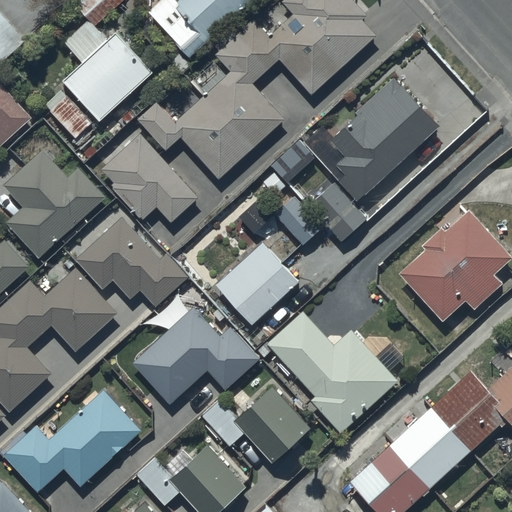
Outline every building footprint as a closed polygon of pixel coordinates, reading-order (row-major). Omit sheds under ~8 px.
[(158,102),(139,119),(168,152),(183,139),(220,181),(288,122),(255,85),(282,62),(312,95),(378,37),(364,21),(369,16),(354,0),(285,0),(284,1),(296,15),(271,37),(257,20),(218,54),(233,72),(176,122),(158,102)] [(255,0),(186,0),(183,4),(179,0),(163,0),(149,15),(185,51),(172,63),(182,74),(255,0)] [(77,139),(99,118),(104,123),(155,73),(118,33),(99,12),(66,42),(64,43),(83,63),(64,81),(69,86),(47,106),(77,139)] [(0,71),(0,150),(34,119),(0,82),(0,75),(2,74),(0,71)] [(440,127),(394,78),(357,114),(360,117),(332,143),(348,159),(338,167),(347,177),(342,182),(361,202),(440,127)] [(201,200),(143,135),(104,169),(118,185),(114,190),(144,224),(160,209),(174,224),(201,200)] [(318,160),(301,140),(272,165),(288,185),(318,160)] [(71,178),(44,150),(4,188),(23,208),(8,223),(42,259),(107,197),(80,169),(71,178)] [(368,218),(335,183),(310,207),(343,242),(368,218)] [(296,197),(275,214),(304,248),(324,230),(296,197)] [(110,204),(64,249),(104,290),(114,280),(133,300),(142,291),(157,307),(190,275),(169,253),(163,259),(110,204)] [(511,261),(511,254),(471,210),(447,232),(443,228),(423,247),(428,252),(402,276),(446,323),(468,302),(476,310),(504,284),(496,276),(511,261)] [(1,247),(0,245),(0,298),(32,270),(8,242),(1,247)] [(264,244),(218,286),(255,326),(301,284),(264,244)] [(0,308),(0,399),(11,412),(54,373),(30,347),(53,326),(78,353),(120,315),(78,269),(49,297),(33,279),(0,308)] [(222,335),(196,307),(133,365),(171,406),(209,371),(228,392),(263,360),(231,326),(222,335)] [(336,347),(305,311),(268,344),(316,397),(312,401),(342,435),(401,383),(355,330),(336,347)] [(511,369),(490,390),(474,372),(351,484),(377,511),(409,511),(509,422),(511,425),(511,369)] [(239,420),(222,400),(203,416),(230,448),(246,435),(273,467),(313,433),(276,388),(239,420)] [(143,432),(105,389),(50,439),(39,427),(28,436),(24,432),(1,453),(39,494),(67,469),(83,487),(143,432)] [(0,424),(8,417),(0,407),(0,424)] [(192,463),(184,453),(167,468),(157,456),(136,473),(166,509),(183,494),(197,511),(226,511),(251,492),(212,446),(192,463)] [(0,511),(30,511),(4,483),(0,486),(0,511)] [(155,511),(146,502),(135,511),(155,511)] [(276,511),(268,502),(257,511),(276,511)]
